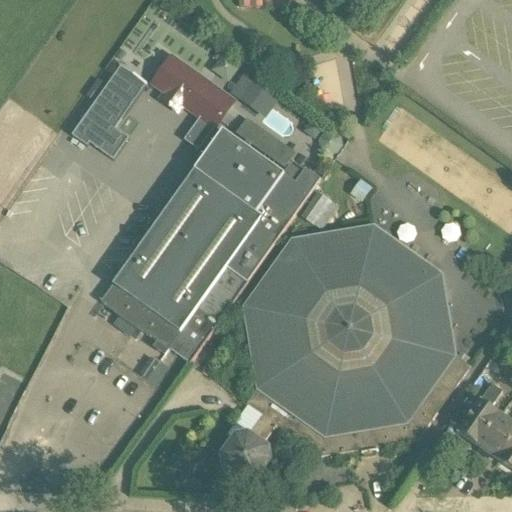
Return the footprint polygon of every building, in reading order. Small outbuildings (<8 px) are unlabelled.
[(238,104),(173,57),(151,88),(163,97),(159,103),(180,118),(185,111),(217,134),(238,104)] [(114,79),(73,138),(88,148),(90,145),(114,162),(129,140),(116,131),(140,97),(114,79)] [(511,182),(404,110),(382,142),(505,226),(511,215),(511,182)] [(296,186),(257,158),(225,134),(197,172),(102,305),(136,328),(169,352),(161,363),(162,363),(170,352),(191,367),(250,285),(322,183),(306,171),(296,186)] [(319,192),(301,215),(321,231),(339,208),(319,192)] [(439,416),(471,371),(472,370),(456,359),(443,278),(375,230),(294,244),(246,311),(259,394),(258,393),(248,407),(264,418),(250,438),(249,437),(238,439),(224,459),(226,470),(245,484),(256,482),(270,462),(268,451),(264,448),(278,428),(322,460),(419,444),(439,416)] [(502,418),(491,410),(502,393),(492,386),(460,436),(480,450),(502,418)] [(511,424),(502,418),(480,450),(499,463),(511,445),(511,424)] [(511,445),(499,463),(511,472),(511,445)]
